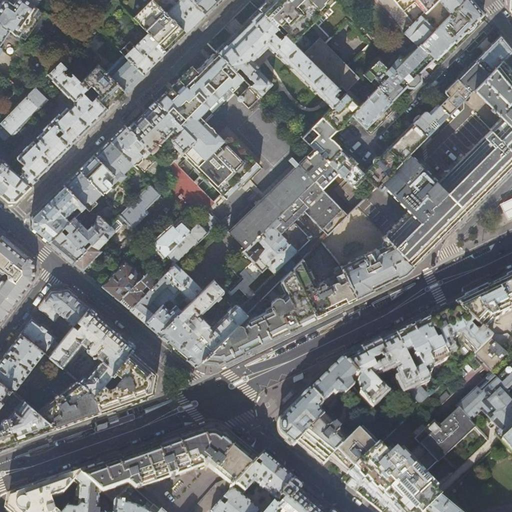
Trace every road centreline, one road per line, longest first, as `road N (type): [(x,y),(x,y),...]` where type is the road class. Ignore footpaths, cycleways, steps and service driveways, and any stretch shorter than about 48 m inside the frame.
road 1 (secondary): [(214,395),(457,275)]
road 2 (secondary): [(0,474),(214,395)]
road 3 (tertiary): [(214,395),(56,266)]
road 4 (tertiary): [(355,511),(214,395)]
road 5 (residential): [(457,275),(450,263),(456,235),(511,180)]
